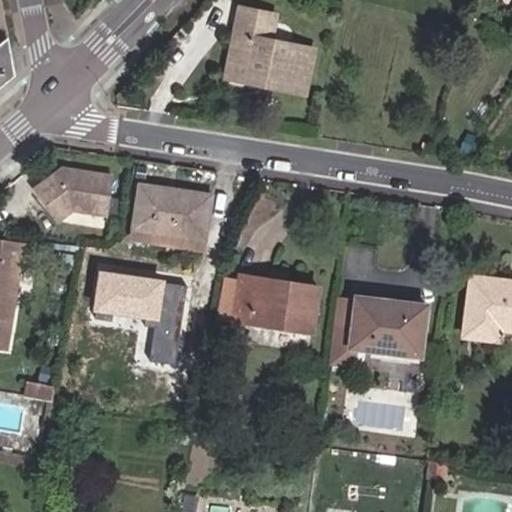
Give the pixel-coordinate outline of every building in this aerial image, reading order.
[(0,84),(11,76),(0,7),(0,84)] [(275,17),(241,9),(229,71),(268,78),(267,84),(305,92),(314,50),(270,41),(275,17)] [(229,71),(228,77),(267,84),(268,78),(229,71)] [(74,211),(107,216),(113,177),(64,170),(63,176),(56,175),(35,191),(59,222),(74,211)] [(213,198),(137,186),(132,226),(207,238),(213,198)] [(130,239),(205,249),(207,238),(132,226),(130,239)] [(25,262),(27,245),(0,241),(0,346),(4,348),(17,261),(25,262)] [(63,271),(74,272),(76,258),(64,256),(63,271)] [(123,291),(126,268),(101,264),(97,287),(123,291)] [(311,331),(317,289),(242,278),(236,319),(311,331)] [(511,329),(511,282),(472,278),(465,337),(494,340),(496,327),(511,329)] [(93,315),(118,319),(123,291),(97,287),(93,315)] [(419,355),(426,307),(358,299),(354,335),(352,347),(369,349),(419,355)] [(332,364),(367,368),(369,349),(352,347),(354,335),(336,333),(332,364)] [(50,400),(53,385),(27,380),(24,396),(50,400)] [(444,482),(446,466),(429,464),(427,480),(444,482)]
